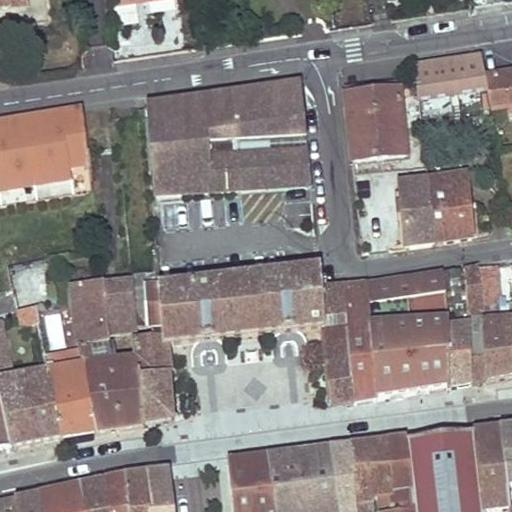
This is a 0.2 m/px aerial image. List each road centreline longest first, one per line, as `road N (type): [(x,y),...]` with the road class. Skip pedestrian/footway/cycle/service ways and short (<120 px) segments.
road 1 (residential): [(323,58),(343,261),(361,272),(511,248)]
road 2 (residential): [(323,58),(0,107)]
road 3 (residential): [(467,414),(190,452)]
road 4 (residential): [(511,30),(323,58)]
road 5 (secondary): [(156,454),(0,484)]
